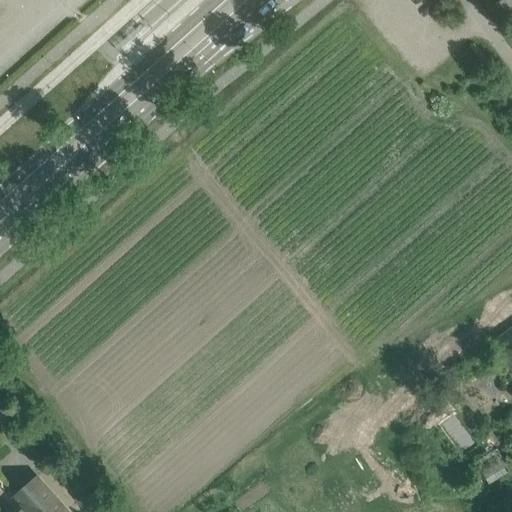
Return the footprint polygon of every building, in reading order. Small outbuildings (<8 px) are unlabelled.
[(511,0),(496,0),(511,16),(511,0)] [(511,329),(496,341),(511,363),(511,329)] [(326,441),(358,420),(350,408),(316,429),(306,435),(315,449),(326,442),(326,441)] [(477,460),(489,483),(510,471),(497,448),(477,460)] [(68,511),(51,493),(37,478),(18,495),(24,502),(13,511),(68,511)] [(84,490),(75,498),(87,511),(100,511),(102,510),(84,490)]
